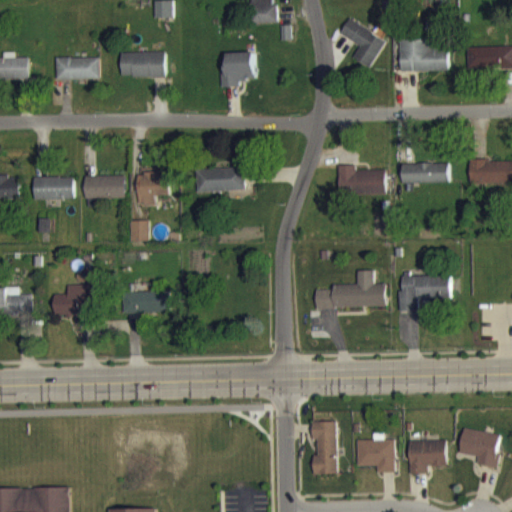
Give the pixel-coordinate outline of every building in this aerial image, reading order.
[(280,33),(279,14),(275,15),(274,7),(254,8),(255,34),(280,33)] [(176,29),(175,11),(158,11),(158,29),(176,29)] [(342,45),(362,55),(355,68),(372,78),(388,50),(351,30),(342,45)] [(450,81),(450,59),(433,60),(433,49),(401,49),(402,82),(450,81)] [(511,56),(469,57),(470,80),(511,79),(511,56)] [(29,68),(17,68),(17,62),(4,63),(5,68),(0,68),(0,89),(30,88),(29,68)] [(124,63),(123,87),(168,88),(168,63),(124,63)] [(224,71),(225,97),(242,97),(242,91),(258,90),(257,63),(230,63),(230,71),(224,71)] [(59,90),(102,89),(101,67),(58,68),(59,90)] [(511,170),(472,171),(472,194),(511,193),(511,170)] [(404,174),(404,193),(451,193),(450,173),(404,174)] [(387,205),(387,180),(357,181),(357,175),(339,176),(340,206),(387,205)] [(198,180),(199,202),(247,201),(246,178),(198,180)] [(139,214),(163,214),(163,205),(171,205),(171,184),(140,183),(139,214)] [(0,217),(7,217),(6,209),(22,209),(21,187),(0,186),(0,217)] [(87,187),(87,209),(128,208),(127,186),(87,187)] [(76,209),(76,187),(36,188),(36,210),(76,209)] [(151,231),(133,231),(133,252),(151,251),(151,231)] [(388,317),(388,294),(375,294),(375,281),(359,281),(359,295),(334,296),(335,300),(318,300),(318,318),(388,317)] [(404,287),(404,301),(400,301),(401,322),(419,321),(419,309),(453,309),(452,286),(404,287)] [(70,296),(70,305),(57,305),(57,326),(95,324),(94,295),(70,296)] [(0,325),(35,326),(35,305),(21,305),(21,298),(0,297),(0,325)] [(126,324),(173,323),(172,302),(126,303),(126,324)] [(340,484),(339,432),(315,432),(315,450),(319,450),(319,465),(315,465),(316,484),(340,484)] [(480,467),(479,474),(498,478),(503,445),(466,439),(461,464),(480,467)] [(359,451),(359,476),(379,476),(380,483),(397,483),(397,450),(386,450),(386,444),(375,444),(375,450),(359,451)] [(448,476),(448,450),(411,451),(412,484),(430,484),(430,476),(448,476)] [(71,511),(71,498),(0,499),(0,511),(71,511)]
